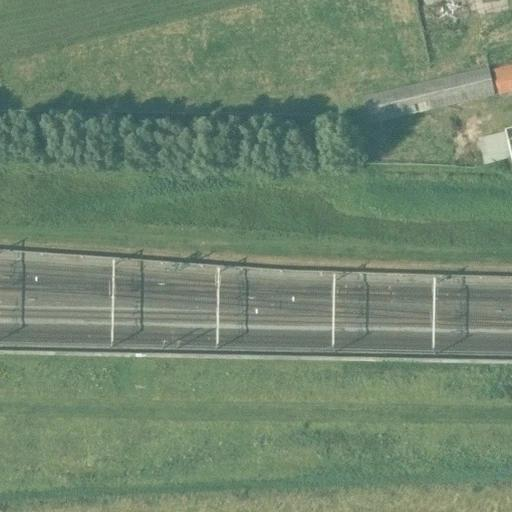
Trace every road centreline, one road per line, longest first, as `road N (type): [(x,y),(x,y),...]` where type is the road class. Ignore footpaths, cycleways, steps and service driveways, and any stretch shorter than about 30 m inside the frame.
road 1 (track): [(511,225),(348,217),(324,148),(296,131),(0,127)]
road 2 (track): [(511,261),(259,259),(0,238)]
road 3 (track): [(511,416),(0,410)]
